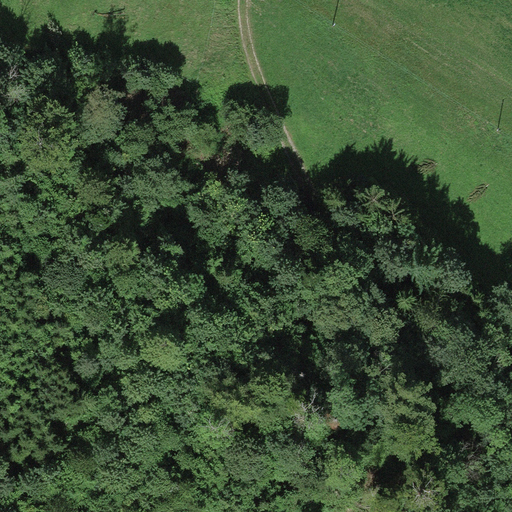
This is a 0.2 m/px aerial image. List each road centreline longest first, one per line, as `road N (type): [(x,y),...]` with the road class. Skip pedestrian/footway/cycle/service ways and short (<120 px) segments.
road 1 (track): [(511,472),(306,181),(256,65),(248,0)]
road 2 (track): [(15,511),(127,485),(185,459),(224,463),(329,511)]
